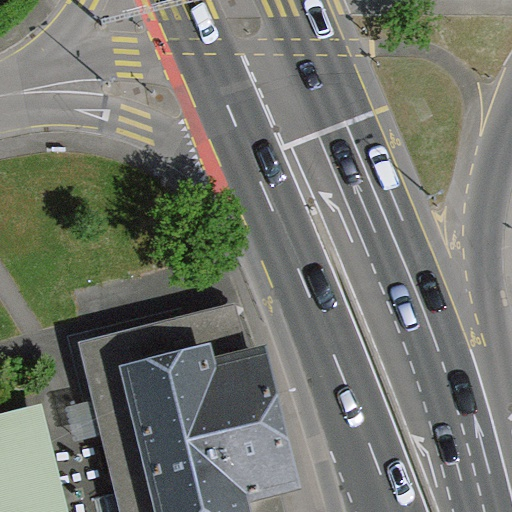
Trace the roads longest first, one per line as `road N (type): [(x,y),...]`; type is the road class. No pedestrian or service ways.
road 1 (primary): [(197,0),(396,511)]
road 2 (primary): [(491,488),(294,0)]
road 3 (primary): [(491,488),(482,249),(511,119)]
